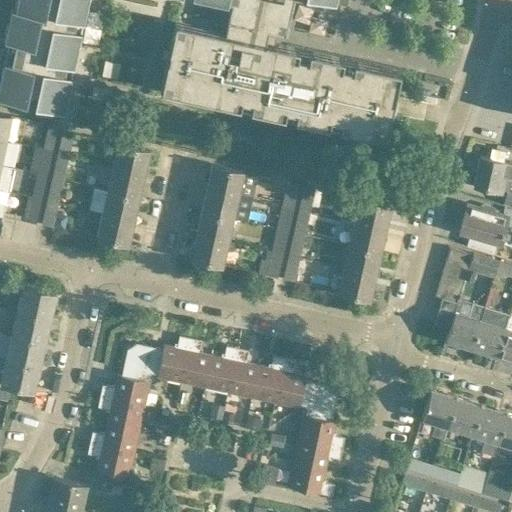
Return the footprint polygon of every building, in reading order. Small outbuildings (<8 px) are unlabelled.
[(334,3),(334,0),(15,0),(14,8),(10,7),(3,40),(14,42),(12,51),(5,50),(0,72),(0,97),(25,103),(25,102),(33,104),(33,105),(63,111),(87,0),(205,0),(227,5),(228,1),(230,1),(223,32),(174,21),(159,89),(238,106),(240,99),(250,101),(249,109),(283,116),(285,109),(295,111),(293,118),(327,126),(329,118),(339,121),(338,128),(384,138),(399,70),(353,60),(351,67),(341,65),(342,58),(308,50),(307,57),(296,55),(298,48),(268,41),(270,31),(284,34),(291,0),(323,0),(330,1),(329,5),(330,6),(331,2),(334,3)] [(0,139),(4,140),(10,114),(0,111),(0,139)] [(48,123),(42,148),(51,150),(56,125),(48,123)] [(56,153),(67,156),(72,131),(61,129),(56,153)] [(149,149),(129,144),(119,142),(113,165),(143,172),(149,149)] [(51,150),(42,148),(34,146),(29,170),(37,172),(45,174),(51,150)] [(472,184),(492,188),(506,192),(503,203),(511,206),(511,187),(510,187),(511,180),(511,179),(511,163),(508,163),(508,161),(503,160),(505,150),(491,147),(489,157),(479,155),(472,184)] [(51,177),(62,179),(67,156),(56,153),(51,177)] [(206,187),(237,194),(243,170),(211,163),(206,187)] [(0,189),(8,191),(13,167),(0,164),(0,189)] [(138,196),(143,172),(113,165),(107,189),(138,196)] [(32,196),(40,198),(45,174),(37,172),(32,196)] [(46,201),(56,203),(62,179),(51,177),(46,201)] [(288,180),(282,204),(293,207),(299,183),(288,180)] [(298,207),(310,210),(315,185),(304,183),(298,207)] [(201,210),(232,217),(237,194),(206,187),(201,210)] [(133,219),(138,196),(107,189),(102,212),(133,219)] [(40,198),(32,196),(28,195),(23,220),(34,222),(40,198)] [(353,220),(385,227),(390,204),(359,197),(353,220)] [(41,223),(51,225),(56,203),(46,201),(41,223)] [(458,229),(469,233),(466,243),(508,256),(511,244),(498,239),(505,216),(486,209),(467,203),(458,229)] [(282,204),(277,228),(288,230),(293,207),(282,204)] [(298,207),(293,231),(304,233),(310,210),(298,207)] [(201,210),(195,234),(227,241),(232,217),(201,210)] [(102,212),(96,236),(127,243),(133,219),(102,212)] [(353,220),(348,243),(379,251),(385,227),(353,220)] [(271,249),(282,252),(288,230),(277,228),(271,249)] [(293,231),(288,254),(299,257),(304,233),(293,231)] [(190,257),(218,263),(221,264),(227,241),(195,234),(190,257)] [(348,243),(343,267),(374,274),(379,251),(348,243)] [(468,264),(469,262),(472,253),(449,246),(445,258),(468,264)] [(257,272),(277,277),(282,252),(271,249),(266,248),(264,258),(260,258),(257,272)] [(494,270),(497,261),(472,253),(469,262),(494,270)] [(288,254),(287,258),(282,278),(293,280),(299,257),(288,254)] [(458,297),(468,264),(445,258),(434,295),(441,296),(457,301),(458,297)] [(511,265),(497,261),(494,270),(511,275),(511,265)] [(369,298),(374,274),(343,267),(338,290),(369,298)] [(22,285),(18,304),(17,309),(49,317),(55,292),(22,285)] [(457,301),(441,296),(434,322),(449,326),(454,310),(457,301)] [(480,318),(479,318),(483,304),(472,301),(468,314),(454,310),(449,326),(445,339),(471,347),(480,318)] [(17,309),(11,334),(44,341),(49,317),(17,309)] [(511,359),(511,312),(509,311),(505,325),(496,355),(511,359)] [(471,347),(496,355),(505,325),(480,318),(471,347)] [(11,334),(6,358),(38,365),(44,341),(11,334)] [(179,380),(189,336),(179,334),(176,346),(163,343),(162,347),(160,347),(155,373),(156,373),(156,375),(179,380)] [(179,380),(203,386),(210,353),(198,351),(201,339),(189,336),(179,380)] [(150,372),(155,373),(160,347),(136,342),(126,348),(121,374),(147,379),(148,373),(149,373),(150,372)] [(227,391),(236,346),(225,344),(223,356),(210,353),(203,386),(227,391)] [(251,396),(258,364),(245,361),(248,349),(236,346),(227,391),(251,396)] [(274,401),(284,357),(272,354),(270,366),(258,364),(251,396),(274,401)] [(300,404),(306,378),(304,378),(305,374),(292,371),(294,359),(284,357),(274,401),(298,406),(299,404),(300,404)] [(0,383),(13,386),(33,390),(38,365),(6,358),(0,383)] [(149,380),(147,379),(121,374),(117,373),(114,386),(102,383),(99,394),(144,404),(149,380)] [(306,378),(300,404),(305,405),(305,407),(306,407),(305,413),(331,419),(336,393),(330,384),(306,378)] [(0,397),(7,399),(9,391),(0,388),(0,397)] [(447,425),(457,397),(429,388),(421,417),(434,421),(430,433),(442,437),(446,425),(447,425)] [(139,428),(144,404),(99,394),(97,405),(109,408),(106,421),(139,428)] [(472,433),(481,404),(457,397),(447,425),(472,433)] [(221,418),(224,405),(214,403),(211,416),(221,418)] [(492,453),(496,441),(497,441),(506,412),(481,404),(472,433),(484,437),(480,450),(492,453)] [(237,412),(226,410),(224,420),(234,422),(237,412)] [(160,411),(158,421),(170,423),(172,413),(160,411)] [(511,445),(511,414),(506,412),(497,441),(511,445)] [(302,413),(297,437),(342,446),(344,436),(332,433),(335,420),(331,419),(305,413),(302,413)] [(246,426),(258,428),(260,419),(248,416),(246,426)] [(92,430),(89,442),(133,452),(139,428),(106,421),(104,433),(92,430)] [(271,432),(268,444),(280,446),(283,435),(271,432)] [(158,441),(167,443),(169,436),(159,434),(158,441)] [(292,461),(324,468),(327,455),(339,458),(342,446),(297,437),(292,461)] [(96,468),(115,473),(128,476),(133,452),(89,442),(87,452),(99,455),(96,468)] [(405,468),(431,476),(435,465),(408,457),(405,468)] [(292,461),(287,485),(331,495),(334,483),(322,480),(324,468),(292,461)] [(459,473),(456,484),(481,492),(485,479),(484,478),(487,469),(462,462),(458,473),(459,473)] [(264,463),(261,480),(272,482),(275,465),(264,463)] [(431,476),(456,484),(459,473),(458,473),(435,465),(431,476)] [(149,473),(147,482),(157,484),(159,476),(149,473)] [(400,482),(425,490),(428,481),(403,473),(400,482)] [(48,502),(79,509),(80,507),(85,483),(54,476),(48,502)] [(485,479),(481,492),(507,500),(510,489),(511,487),(485,479)] [(428,481),(425,490),(449,497),(452,489),(428,481)] [(136,511),(142,489),(132,487),(131,493),(128,504),(126,511),(136,511)] [(452,489),(449,497),(472,505),(475,496),(452,489)] [(475,496),(472,505),(495,511),(498,511),(501,504),(475,496)] [(90,511),(91,511),(79,509),(48,502),(46,511),(90,511)]
